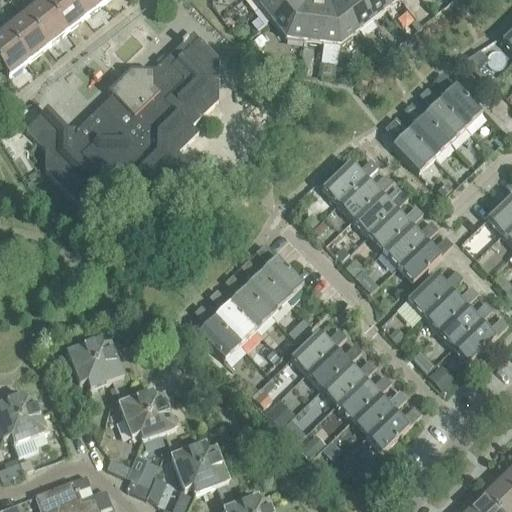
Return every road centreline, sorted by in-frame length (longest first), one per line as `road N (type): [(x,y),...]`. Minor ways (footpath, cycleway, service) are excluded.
road 1 (residential): [(468,435),(369,335),(364,313),(284,227)]
road 2 (residential): [(0,494),(88,463),(132,511)]
